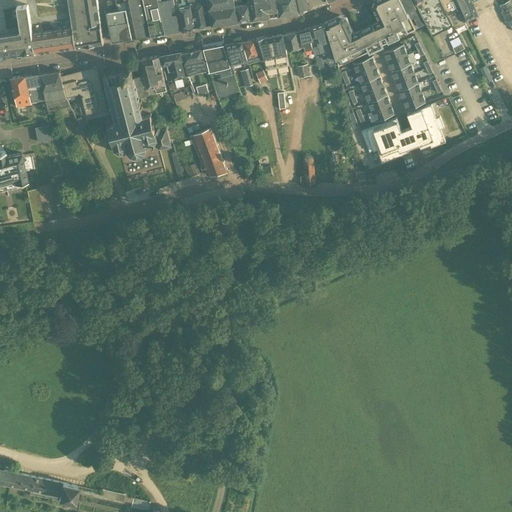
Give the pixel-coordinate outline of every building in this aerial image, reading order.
[(97,0),(0,0),(0,57),(23,54),(103,42),(97,0)] [(105,5),(113,40),(132,37),(125,0),(106,0),(107,1),(105,5)] [(125,0),(132,37),(151,34),(143,0),(125,0)] [(144,0),(151,34),(165,31),(158,0),(144,0)] [(158,0),(159,2),(167,32),(179,30),(178,19),(177,19),(174,2),(173,0),(158,0)] [(182,0),(183,6),(178,7),(177,2),(176,2),(180,29),(195,27),(190,4),(188,0),(182,0)] [(188,0),(190,4),(195,27),(210,25),(205,0),(206,0),(205,0),(188,0)] [(207,0),(212,24),(238,21),(234,0),(207,0)] [(234,0),(238,21),(252,19),(250,2),(243,4),(241,0),(234,0)] [(275,0),(249,0),(250,2),(252,19),(273,16),(278,15),(277,6),(275,0)] [(295,0),(275,0),(277,6),(278,15),(298,11),(295,0)] [(313,6),(311,0),(295,0),(298,11),(313,6)] [(412,18),(402,0),(373,0),(372,5),(379,21),(373,24),(373,23),(371,24),(372,25),(381,42),(387,39),(388,42),(416,28),(411,19),(412,18)] [(402,0),(412,18),(414,17),(418,27),(425,23),(419,11),(418,12),(412,0),(402,0)] [(453,25),(440,0),(424,0),(416,4),(432,35),(453,25)] [(440,0),(453,25),(455,28),(466,23),(465,21),(453,0),(440,0)] [(473,1),(472,0),(453,0),(465,21),(480,14),(473,1)] [(511,5),(509,0),(508,0),(509,0),(500,5),(503,10),(501,11),(508,24),(510,23),(511,28),(511,5)] [(334,18),(325,22),(327,31),(325,32),(332,54),(334,54),(335,58),(339,66),(355,58),(355,57),(354,56),(370,48),(361,31),(362,30),(361,29),(360,30),(354,33),(346,18),(339,16),(334,18)] [(312,27),(315,40),(311,41),(314,52),(315,53),(325,50),(328,60),(335,58),(334,54),(332,54),(325,32),(327,31),(325,22),(312,27)] [(366,26),(361,29),(362,30),(361,31),(370,48),(375,45),(381,42),(372,25),(371,24),(366,26)] [(306,54),(314,52),(311,41),(315,40),(312,27),(298,31),(301,46),(304,46),(306,54)] [(301,47),(301,46),(298,31),(285,33),(288,50),(301,47)] [(266,69),(289,64),(283,34),(265,38),(264,36),(256,38),(266,69)] [(262,58),(256,41),(255,38),(225,44),(224,44),(231,65),(247,60),(248,62),(262,58)] [(231,65),(224,44),(223,44),(203,48),(210,71),(220,68),(221,74),(222,77),(212,80),(218,97),(229,94),(239,90),(236,80),(232,70),(231,65)] [(388,61),(407,53),(403,44),(384,51),(388,61)] [(201,49),(192,50),(198,73),(207,71),(201,49)] [(192,50),(182,52),(189,75),(198,73),(192,50)] [(190,81),(190,78),(189,75),(182,52),(181,51),(171,53),(161,55),(169,86),(172,95),(174,95),(176,101),(186,98),(189,95),(188,94),(195,91),(190,81)] [(407,53),(388,61),(392,71),(410,63),(407,53)] [(144,74),(148,88),(155,87),(156,93),(167,90),(159,55),(141,57),(144,74)] [(325,67),(321,55),(316,57),(320,69),(325,67)] [(357,73),(376,66),(372,56),(353,63),(357,73)] [(410,63),(392,71),(395,80),(414,72),(410,63)] [(299,78),(310,75),(307,64),(297,66),(299,78)] [(493,79),(486,65),(480,68),(487,82),(493,79)] [(81,94),(97,66),(61,75),(66,97),(67,97),(78,94),(79,93),(81,94)] [(103,89),(97,66),(81,94),(83,95),(82,97),(86,115),(108,110),(103,89)] [(376,66),(357,73),(361,83),(379,75),(376,66)] [(148,88),(144,74),(133,76),(132,73),(133,73),(133,72),(132,72),(131,69),(132,68),(131,67),(131,68),(123,70),(122,69),(121,70),(113,72),(112,72),(112,73),(106,75),(106,74),(104,74),(105,75),(104,75),(104,76),(106,76),(107,83),(106,83),(106,84),(108,84),(110,93),(108,93),(109,95),(110,94),(112,103),(111,103),(111,104),(112,104),(113,105),(111,106),(112,112),(114,111),(114,113),(113,113),(113,114),(115,114),(117,122),(110,124),(109,123),(108,124),(110,126),(113,142),(112,143),(112,144),(114,144),(115,149),(113,150),(114,151),(116,151),(119,152),(119,153),(120,153),(120,152),(125,151),(126,152),(128,151),(131,154),(130,156),(132,156),(132,155),(136,156),(137,158),(138,157),(137,156),(141,155),(142,156),(143,156),(142,154),(145,152),(146,152),(147,151),(145,151),(146,147),(149,147),(150,145),(154,143),(155,146),(157,146),(158,149),(170,145),(166,128),(162,129),(161,126),(154,128),(151,115),(152,113),(151,112),(150,114),(143,116),(141,107),(143,106),(142,105),(141,106),(140,104),(142,104),(141,98),(139,99),(139,97),(140,97),(140,95),(149,93),(148,88)] [(253,84),(248,68),(240,71),(245,87),(253,84)] [(268,80),(263,69),(256,73),(261,83),(268,80)] [(60,71),(50,72),(41,74),(45,95),(47,99),(48,110),(68,107),(68,110),(72,109),(67,97),(66,97),(61,75),(60,71)] [(418,82),(414,72),(395,80),(399,89),(418,82)] [(383,85),(379,75),(361,83),(364,92),(383,85)] [(31,103),(26,76),(11,77),(17,106),(31,103)] [(422,92),(418,82),(399,89),(403,99),(422,92)] [(206,84),(197,86),(199,93),(208,91),(206,84)] [(387,94),(383,85),(364,92),(368,102),(387,94)] [(495,85),(487,89),(499,114),(507,110),(495,85)] [(422,92),(403,99),(407,109),(426,101),(422,92)] [(387,94),(368,102),(372,111),(391,104),(387,94)] [(395,114),(391,104),(372,111),(376,121),(395,114)] [(429,104),(408,112),(421,145),(432,141),(430,136),(440,132),(429,104)] [(211,127),(196,133),(193,125),(195,124),(191,115),(183,119),(208,174),(227,170),(211,127)] [(91,135),(82,116),(76,119),(79,125),(84,133),(86,138),(91,135)] [(397,117),(362,131),(370,151),(378,148),(380,154),(393,149),(395,154),(409,148),(397,117)] [(49,125),(35,128),(38,141),(52,139),(49,125)] [(84,133),(79,125),(75,127),(79,135),(84,133)] [(0,183),(15,180),(15,183),(27,181),(25,169),(28,168),(26,159),(23,159),(21,152),(5,156),(4,151),(0,151),(0,183)] [(263,178),(273,175),(267,155),(257,158),(263,178)] [(305,176),(300,176),(301,184),(315,183),(313,156),(303,157),(305,176)] [(196,162),(185,167),(188,177),(200,173),(196,162)] [(342,181),(357,179),(356,170),(341,172),(342,181)] [(53,189),(55,196),(68,192),(66,185),(53,189)] [(39,187),(27,190),(34,220),(47,217),(44,206),(41,194),(39,187)] [(55,196),(57,202),(70,199),(68,192),(55,196)] [(57,202),(59,209),(72,205),(70,199),(57,202)] [(59,209),(60,216),(74,212),(72,205),(59,209)] [(156,446),(160,435),(143,429),(139,440),(156,446)] [(0,482),(30,489),(29,494),(59,500),(59,497),(74,500),(78,485),(0,468),(0,482)]
